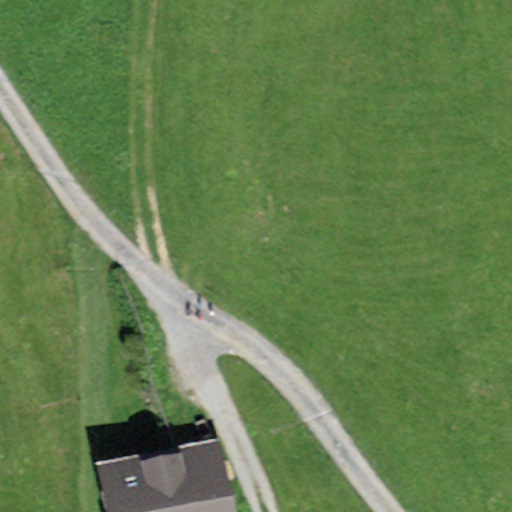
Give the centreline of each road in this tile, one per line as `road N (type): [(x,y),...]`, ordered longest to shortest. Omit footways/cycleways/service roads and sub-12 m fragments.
road 1 (track): [(0,89),(86,213),(172,300),(297,382),(403,511)]
road 2 (track): [(172,300),(141,175),(145,0)]
road 3 (track): [(172,300),(259,511)]
